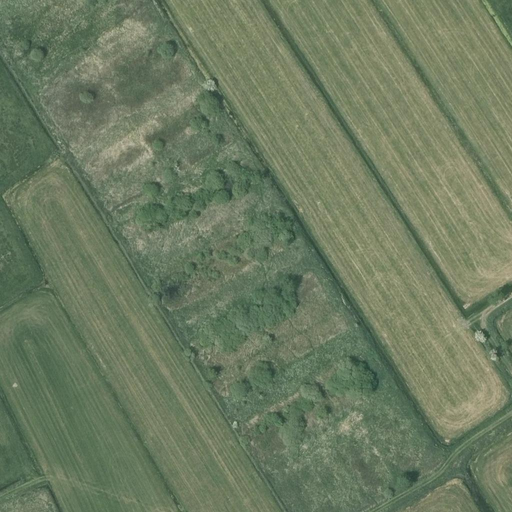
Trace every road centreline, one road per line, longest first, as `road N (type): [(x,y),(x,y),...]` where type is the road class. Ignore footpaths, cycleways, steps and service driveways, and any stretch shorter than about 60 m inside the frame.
road 1 (track): [(165,511),(59,475),(0,497)]
road 2 (track): [(511,412),(459,447),(437,474),(374,511)]
